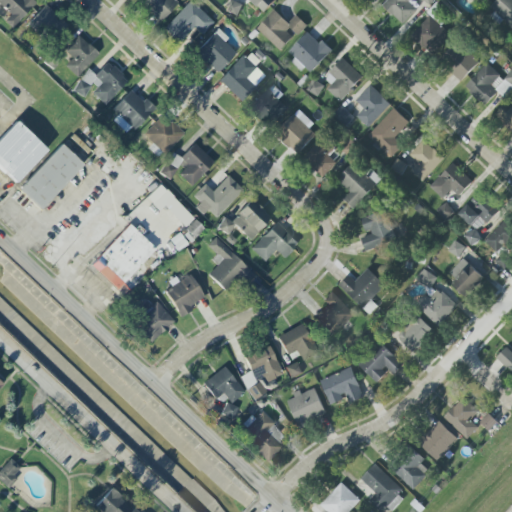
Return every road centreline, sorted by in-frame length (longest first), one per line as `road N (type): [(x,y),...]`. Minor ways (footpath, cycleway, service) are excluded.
road 1 (residential): [(88,0),(328,237),(321,264),(264,312),(206,339),(149,380)]
road 2 (secondary): [(280,511),(0,236)]
road 3 (residential): [(269,501),(327,450),(404,412),(511,297)]
road 4 (secondary): [(0,336),(183,511)]
road 5 (residential): [(331,0),(511,174)]
